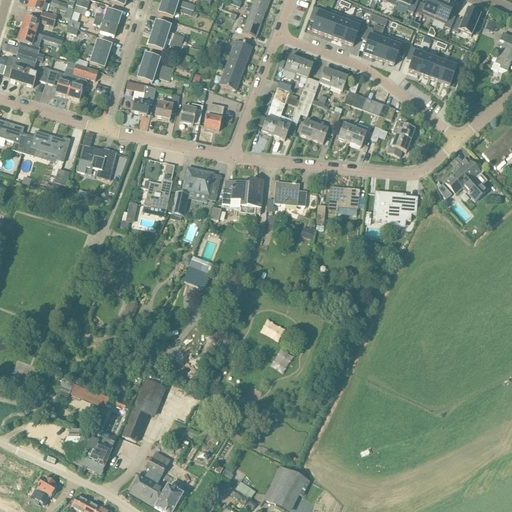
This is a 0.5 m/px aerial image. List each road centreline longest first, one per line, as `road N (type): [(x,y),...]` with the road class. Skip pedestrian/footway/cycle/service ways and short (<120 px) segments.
road 1 (residential): [(231,158),(418,174),(458,140)]
road 2 (residential): [(458,140),(366,69),(280,37)]
road 3 (unclassified): [(133,511),(22,453),(0,451)]
road 4 (residential): [(102,129),(146,0)]
road 5 (residential): [(231,158),(102,129)]
road 6 (residential): [(231,158),(280,37)]
